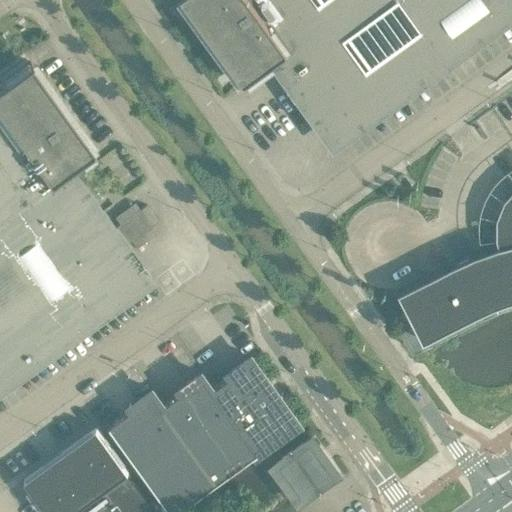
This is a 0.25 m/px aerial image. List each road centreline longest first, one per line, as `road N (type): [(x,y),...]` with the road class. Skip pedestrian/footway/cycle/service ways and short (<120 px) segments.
road 1 (unclassified): [(492,500),(292,219)]
road 2 (unclassified): [(41,0),(234,271)]
road 3 (unclassified): [(234,271),(405,511)]
road 4 (unclassified): [(234,271),(0,443)]
road 5 (unclassified): [(292,219),(134,0)]
road 6 (unclassified): [(292,219),(511,63)]
road 7 (unknown): [(511,140),(474,174),(447,219),(389,250)]
